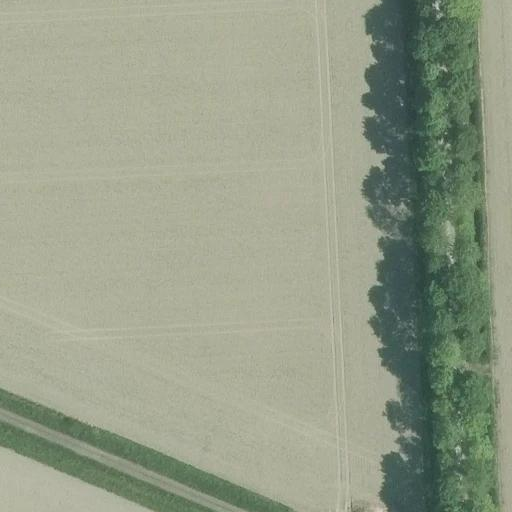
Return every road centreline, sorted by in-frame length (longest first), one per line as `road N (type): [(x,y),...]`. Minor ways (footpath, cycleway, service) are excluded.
road 1 (unclassified): [(460,511),(434,0)]
road 2 (track): [(0,413),(234,511)]
